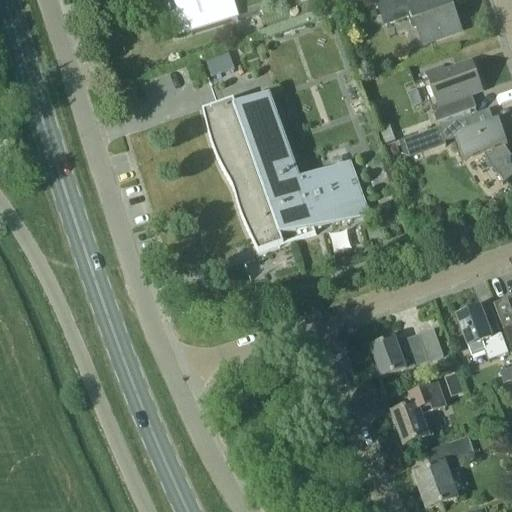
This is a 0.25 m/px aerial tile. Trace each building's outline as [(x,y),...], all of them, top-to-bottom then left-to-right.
[(166,0),(175,30),(236,11),(232,0),(166,0)] [(384,0),(375,3),(384,28),(408,19),(412,31),(417,29),(423,46),(460,33),(448,0),(429,0),(411,7),(408,0),(384,0)] [(234,71),(228,55),(206,63),(211,78),(234,71)] [(431,109),(436,124),(476,110),(471,96),(482,92),(472,64),(445,74),(443,67),(425,74),(437,107),(431,109)] [(369,218),(350,164),(297,183),(267,98),(236,109),(234,103),(203,114),(209,139),(212,150),(214,156),(217,161),(222,172),(225,177),(229,184),(232,192),(235,199),(238,211),(242,223),(248,235),(258,257),(315,236),(314,231),(369,218)] [(490,116),(489,112),(438,130),(417,137),(421,150),(443,143),(445,147),(446,147),(445,144),(455,140),(462,160),(482,153),(485,158),(487,162),(490,167),(493,171),(497,175),(500,180),(503,184),(501,185),(502,186),(511,178),(511,159),(509,155),(507,151),(504,147),(502,143),(499,139),(497,134),(495,130),(493,125),(492,121),(490,116)] [(395,143),(390,127),(378,131),(383,147),(395,143)] [(395,146),(385,149),(389,159),(398,156),(395,146)] [(504,333),(511,330),(511,313),(507,300),(494,305),(504,333)] [(488,362),(507,355),(500,337),(491,340),(480,310),(457,319),(468,349),(471,357),(485,352),(488,362)] [(395,341),(371,349),(382,380),(405,372),(428,364),(443,359),(434,333),(397,346),(395,341)] [(511,382),(511,369),(500,373),(504,385),(511,382)] [(456,376),(444,380),(447,388),(459,383),(456,376)] [(426,416),(444,409),(437,388),(410,397),(414,407),(393,415),(405,448),(428,440),(428,439),(433,437),(426,416)] [(455,467),(476,460),(468,439),(447,446),(455,467)] [(428,511),(457,502),(444,466),(415,477),(428,511)]
